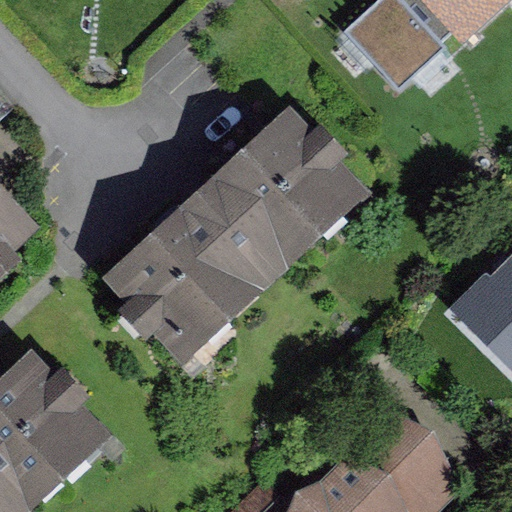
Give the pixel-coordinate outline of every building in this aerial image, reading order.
[(408,0),(382,0),(348,29),(398,89),(448,47),(408,0)] [(511,0),(426,0),(472,47),(511,6),(511,0)] [(299,113),(111,286),(194,375),(381,202),(299,113)] [(0,288),(58,236),(0,172),(0,141),(7,135),(0,127),(0,288)] [(511,257),(460,307),(511,361),(511,257)] [(39,365),(0,400),(0,511),(48,511),(117,451),(39,365)] [(388,403),(273,511),(446,511),(470,489),(388,403)]
